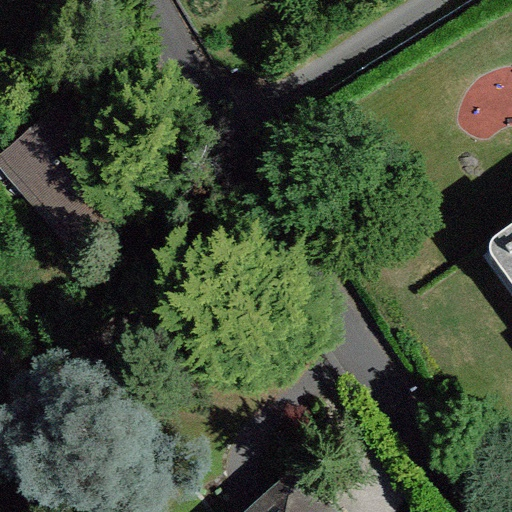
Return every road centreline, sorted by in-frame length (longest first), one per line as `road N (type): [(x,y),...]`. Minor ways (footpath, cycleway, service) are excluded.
road 1 (residential): [(264,220),(308,298),(470,511)]
road 2 (residential): [(0,443),(264,220)]
road 3 (residential): [(140,0),(264,220)]
